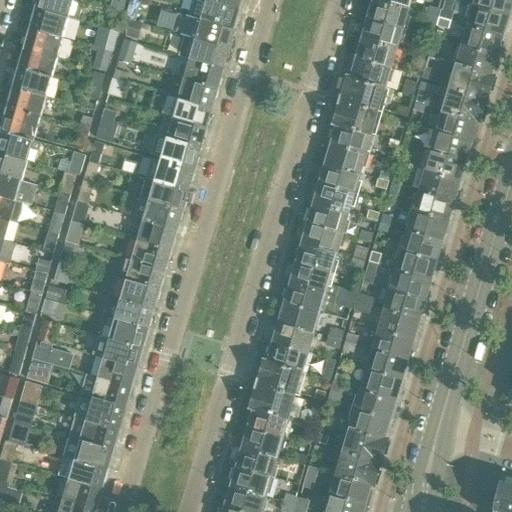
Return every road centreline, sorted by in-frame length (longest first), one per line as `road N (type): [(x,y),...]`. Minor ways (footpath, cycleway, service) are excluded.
road 1 (residential): [(189,511),(338,0)]
road 2 (residential): [(260,0),(117,511)]
road 3 (secondary): [(436,431),(511,167)]
